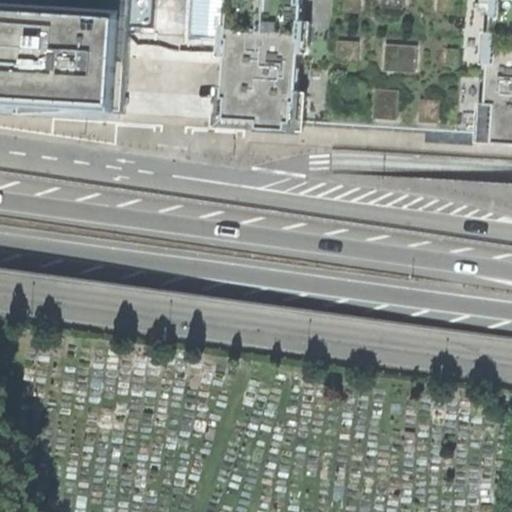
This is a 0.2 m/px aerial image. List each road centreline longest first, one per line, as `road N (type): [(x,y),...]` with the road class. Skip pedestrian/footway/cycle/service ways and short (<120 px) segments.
road 1 (primary): [(511,234),(0,151)]
road 2 (trunk): [(511,271),(0,199)]
road 3 (trunk): [(0,242),(511,310)]
road 4 (primary): [(0,288),(511,356)]
